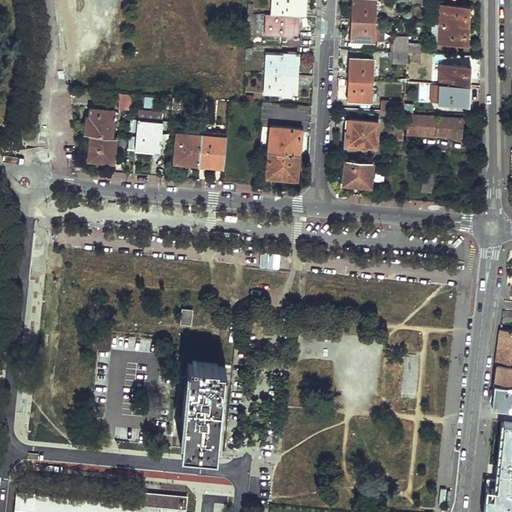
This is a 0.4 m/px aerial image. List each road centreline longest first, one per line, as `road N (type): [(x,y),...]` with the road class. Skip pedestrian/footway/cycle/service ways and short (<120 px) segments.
road 1 (tertiary): [(461,511),(492,227)]
road 2 (residential): [(45,184),(318,207)]
road 3 (residential): [(4,450),(227,470),(238,478),(240,511)]
road 4 (residential): [(24,202),(4,450)]
road 5 (tertiary): [(492,227),(491,0)]
road 6 (residential): [(318,207),(331,0)]
road 7 (residential): [(318,207),(492,227)]
road 8 (residential): [(34,164),(50,44),(45,0)]
